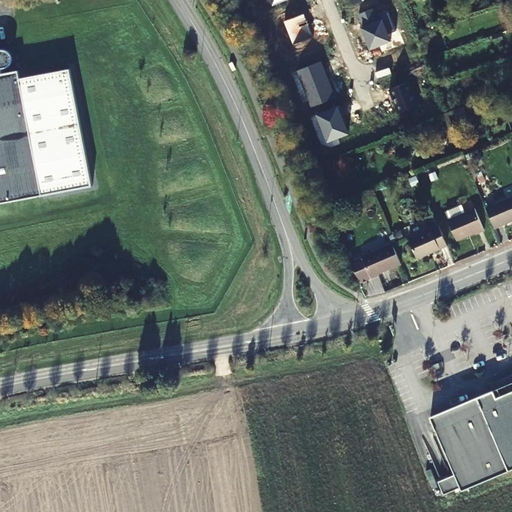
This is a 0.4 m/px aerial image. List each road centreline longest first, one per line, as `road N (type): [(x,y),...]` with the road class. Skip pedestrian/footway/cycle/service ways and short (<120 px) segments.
road 1 (tertiary): [(0,386),(289,334)]
road 2 (tertiary): [(178,0),(233,99),(283,225)]
road 3 (tertiary): [(337,323),(511,257)]
